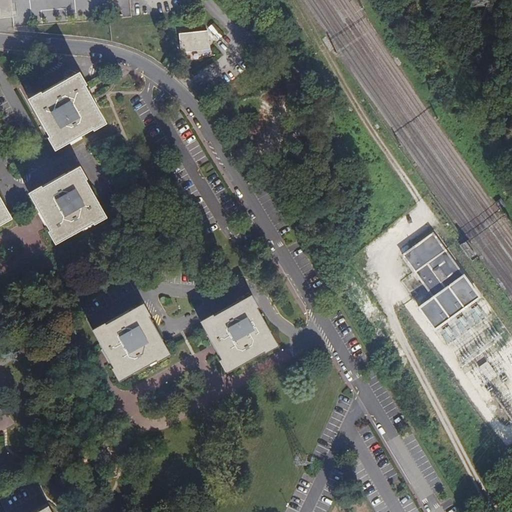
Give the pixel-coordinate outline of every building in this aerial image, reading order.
[(0,0),(0,16),(20,15),(18,0),(0,0)] [(206,30),(177,33),(179,52),(208,49),(206,30)] [(106,123),(84,85),(86,84),(79,71),(41,92),(40,90),(26,98),(48,135),(46,136),(53,149),(91,127),(93,130),(106,123)] [(106,210),(88,178),(90,177),(82,164),(45,185),(44,183),(31,190),(42,211),(52,228),(50,229),(58,242),(96,221),(97,222),(109,215),(106,210)] [(13,214),(0,191),(0,224),(1,224),(2,225),(15,218),(13,214)] [(505,207),(501,198),(495,202),(500,210),(505,207)] [(478,297),(432,233),(402,255),(432,297),(417,308),(433,330),(478,297)] [(473,255),(463,242),(458,246),(468,259),(473,255)] [(278,347),(257,308),(259,307),(251,295),(214,315),(213,314),(200,321),(221,359),(219,360),(227,372),(264,352),(265,354),(278,347)] [(170,354),(149,316),(150,316),(143,303),(106,323),(105,322),(92,328),(112,367),(111,368),(118,380),(156,359),(157,361),(170,354)] [(479,368),(489,381),(496,376),(486,363),(479,368)]
